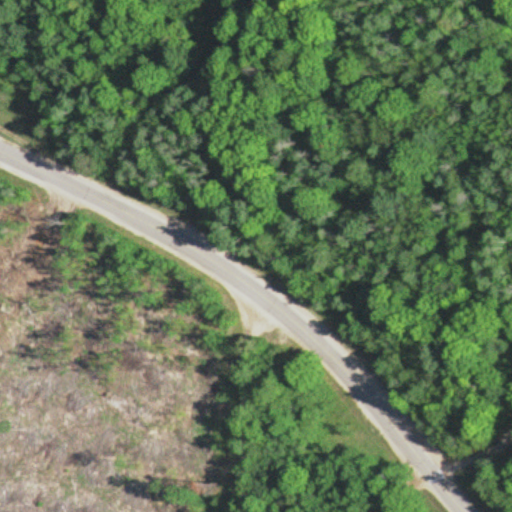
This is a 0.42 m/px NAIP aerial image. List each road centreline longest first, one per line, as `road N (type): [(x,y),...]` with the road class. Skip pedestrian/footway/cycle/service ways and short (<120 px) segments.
road 1 (residential): [(436,471),(250,286),(212,272),(151,227),(0,156)]
road 2 (track): [(238,511),(250,286)]
